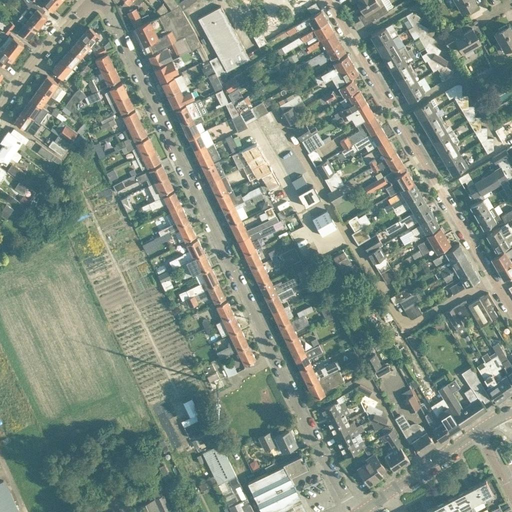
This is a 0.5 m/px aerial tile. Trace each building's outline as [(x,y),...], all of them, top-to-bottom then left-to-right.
[(43,0),(42,1),(52,10),(61,0),(43,0)] [(147,53),(160,47),(170,41),(194,30),(192,27),(182,9),(177,2),(175,0),(164,0),(171,9),(168,11),(160,14),(140,24),(135,27),(147,53)] [(184,0),(180,0),(177,2),(182,9),(188,5),(184,0)] [(384,4),(381,0),(372,0),(360,7),(363,12),(359,15),(365,24),(388,10),(384,4)] [(455,0),(462,11),(476,3),(474,0),(455,0)] [(315,2),(307,7),(310,13),(318,8),(315,2)] [(162,3),(156,10),(160,14),(168,11),(162,3)] [(30,9),(27,7),(22,14),(28,18),(38,27),(47,16),(37,8),(34,5),(30,9)] [(214,70),(215,72),(217,76),(223,73),(248,60),(220,7),(198,18),(218,55),(216,56),(209,60),(210,63),(214,70)] [(286,39),(285,37),(290,34),(293,38),(299,34),(297,30),(309,23),(312,28),(327,20),(321,9),(275,36),(267,41),(266,41),(269,46),(275,43),(276,45),(286,39)] [(135,27),(140,24),(133,10),(128,12),(135,27)] [(412,26),(416,21),(418,22),(422,17),(412,11),(406,15),(412,26)] [(19,29),(29,38),(38,27),(28,18),(22,14),(18,19),(24,24),(19,29)] [(15,24),(7,18),(3,22),(11,29),(15,24)] [(0,26),(7,33),(11,29),(3,22),(0,19),(0,26)] [(282,46),(285,51),(301,42),(316,33),(319,38),(333,30),(327,20),(312,28),(309,30),(303,34),(282,46)] [(408,28),(414,39),(418,36),(422,31),(425,33),(428,28),(418,22),(416,21),(412,26),(408,28)] [(377,46),(392,38),(398,34),(391,23),(371,35),(377,46)] [(511,30),(509,25),(494,33),(499,41),(494,44),(499,53),(511,46),(511,30)] [(93,50),(98,48),(101,52),(106,50),(104,45),(101,46),(94,40),(99,35),(89,26),(80,37),(89,46),(90,46),(92,48),(93,50)] [(480,42),(472,28),(463,33),(460,27),(443,37),(449,47),(458,42),(463,52),(480,42)] [(201,44),(194,30),(170,41),(177,55),(196,46),(201,44)] [(319,38),(305,47),(308,52),(322,43),(325,49),(339,41),(333,30),(319,38)] [(260,31),(253,35),(259,46),(266,41),(267,41),(260,31)] [(422,31),(418,36),(425,47),(428,42),(431,44),(434,39),(425,33),(422,31)] [(24,44),(16,38),(10,33),(1,44),(15,55),(24,44)] [(89,46),(80,37),(70,48),(80,56),(89,46)] [(377,46),(384,57),(400,47),(397,42),(394,43),(392,38),(377,46)] [(302,63),(304,67),(314,62),(315,63),(327,56),(327,55),(329,54),(331,58),(345,50),(339,41),(325,49),(302,63)] [(431,44),(428,42),(425,47),(431,58),(435,52),(438,54),(441,50),(431,44)] [(0,45),(0,61),(6,66),(15,55),(1,44),(0,45)] [(208,58),(201,44),(196,46),(203,61),(208,58)] [(414,53),(410,47),(406,49),(404,45),(400,47),(384,57),(390,67),(404,59),(410,56),(414,53)] [(149,55),(155,67),(173,59),(167,46),(161,49),(149,55)] [(70,48),(61,58),(71,67),(80,56),(70,48)] [(297,51),(287,57),(290,63),(300,57),(297,51)] [(95,58),(102,71),(113,65),(107,52),(95,58)] [(427,60),(433,71),(437,68),(441,63),(444,65),(447,60),(438,54),(435,52),(431,58),(427,60)] [(314,77),(318,83),(324,80),(325,80),(331,76),(353,63),(347,53),(333,61),(335,66),(334,67),(333,66),(314,77)] [(52,68),(62,77),(71,67),(61,58),(52,68)] [(161,79),(173,74),(173,73),(179,70),(173,59),(155,67),(161,79)] [(205,76),(207,75),(207,76),(215,72),(214,70),(210,63),(209,63),(207,59),(201,62),(203,66),(201,68),(205,76)] [(404,59),(390,67),(396,78),(413,69),(409,63),(407,64),(404,59)] [(353,63),(331,76),(337,85),(358,72),(353,63)] [(444,65),(441,63),(437,68),(440,73),(438,74),(440,78),(442,76),(444,79),(450,75),(453,71),(444,65)] [(120,78),(113,65),(102,71),(108,83),(120,78)] [(413,69),(396,78),(402,89),(417,80),(414,76),(416,74),(413,69)] [(222,86),(221,83),(215,72),(207,76),(214,90),(222,86)] [(174,76),(162,82),(168,94),(180,88),(180,89),(188,85),(182,73),(174,77),(174,76)] [(223,73),(217,76),(221,83),(226,80),(223,73)] [(57,83),(47,75),(39,87),(54,98),(62,88),(56,84),(57,83)] [(233,76),(223,82),(228,92),(239,85),(233,76)] [(417,80),(402,89),(409,100),(430,88),(424,76),(417,80)] [(352,78),(319,97),(323,104),(340,94),(339,93),(341,92),(343,96),(358,87),(352,78)] [(92,93),(97,91),(98,90),(92,79),(88,83),(92,92),(92,93)] [(110,89),(104,92),(110,103),(128,94),(122,82),(110,88),(110,89)] [(455,99),(462,98),(462,95),(461,84),(455,85),(449,88),(455,99)] [(54,98),(39,87),(30,98),(41,106),(44,101),(50,105),(54,98)] [(79,88),(74,92),(77,95),(81,98),(82,98),(86,95),(79,88)] [(194,97),(190,90),(182,93),(180,89),(180,88),(168,94),(174,107),(194,97)] [(216,107),(225,103),(227,102),(221,89),(215,92),(219,101),(217,101),(219,104),(216,105),(216,107)] [(341,116),(366,101),(359,89),(348,95),(343,98),(348,105),(338,110),(341,116)] [(99,96),(97,91),(92,93),(92,92),(86,95),(82,98),(85,103),(99,96)] [(74,92),(64,105),(73,112),(77,111),(78,111),(76,107),(75,107),(73,102),(81,98),(77,95),(74,92)] [(122,112),(134,106),(128,94),(110,103),(114,112),(120,109),(122,112)] [(280,104),(279,105),(283,112),(295,104),(298,109),(305,105),(299,94),(285,101),(280,104)] [(462,95),(462,98),(455,99),(462,110),(468,109),(468,106),(468,95),(462,95)] [(33,117),(41,106),(30,98),(22,110),(33,117)] [(199,98),(175,109),(182,124),(201,115),(201,114),(207,111),(202,99),(199,98)] [(414,109),(420,120),(435,111),(439,108),(433,98),(414,109)] [(239,114),(231,100),(227,102),(225,103),(231,117),(239,114)] [(262,100),(239,113),(247,126),(270,114),(262,100)] [(373,114),(373,113),(366,101),(341,116),(343,120),(351,115),(355,123),(362,119),(363,120),(373,114)] [(284,114),(280,116),(285,125),(299,117),(295,110),(298,109),(295,104),(283,112),(284,114)] [(467,118),(461,122),(462,124),(468,120),(474,120),(474,117),(474,106),(468,106),(468,109),(462,110),(467,118)] [(123,115),(129,126),(129,127),(141,121),(135,109),(123,115)] [(33,117),(22,110),(14,121),(25,128),(28,123),(35,128),(40,121),(33,117)] [(56,116),(62,120),(65,114),(60,111),(56,116)] [(99,117),(102,123),(114,117),(110,111),(99,117)] [(435,111),(420,120),(427,131),(444,121),(440,115),(438,116),(435,111)] [(237,131),(247,126),(239,113),(239,114),(231,117),(237,131)] [(359,129),(339,140),(344,148),(348,146),(353,143),(371,133),(381,126),(373,114),(363,120),(364,121),(357,125),(359,129)] [(195,123),(203,119),(201,115),(182,124),(189,138),(199,132),(195,123)] [(102,130),(116,123),(114,117),(102,123),(99,124),(102,130)] [(474,120),(468,120),(462,124),(463,126),(469,122),(475,131),(481,131),(481,127),(480,117),(474,117),(474,120)] [(135,139),(147,133),(141,121),(129,127),(129,126),(122,130),(126,138),(118,142),(121,147),(135,140),(135,139)] [(427,131),(433,141),(448,133),(445,127),(447,126),(444,121),(427,131)] [(295,127),(302,140),(311,134),(304,122),(295,127)] [(51,130),(69,142),(77,131),(65,123),(59,132),(52,127),(51,130)] [(500,138),(506,135),(502,129),(504,127),(503,125),(495,129),(500,138)] [(364,145),(368,150),(378,144),(378,145),(388,139),(381,126),(371,133),(353,143),(357,149),(357,150),(364,145)] [(481,127),(481,131),(475,131),(481,142),(487,141),(487,138),(487,127),(481,127)] [(8,130),(1,139),(14,148),(20,139),(25,142),(28,138),(14,128),(11,132),(8,130)] [(452,130),(448,133),(433,141),(440,152),(456,142),(456,141),(458,140),(452,130)] [(311,134),(302,140),(308,152),(315,148),(318,146),(323,143),(316,131),(311,134)] [(199,132),(189,138),(195,152),(206,146),(199,132)] [(237,149),(230,135),(230,134),(224,137),(232,151),(237,149)] [(124,153),(132,149),(136,157),(154,148),(148,136),(136,142),(135,140),(121,147),(124,153)] [(487,138),(487,141),(481,142),(487,153),(493,149),(493,138),(487,138)] [(0,148),(0,157),(5,162),(10,156),(16,161),(21,154),(19,152),(14,148),(1,139),(1,140),(4,143),(0,148)] [(48,145),(61,154),(65,149),(52,139),(48,145)] [(385,157),(386,158),(396,152),(388,139),(378,145),(385,157)] [(262,173),(271,168),(256,142),(239,151),(244,160),(246,164),(247,163),(255,177),(260,174),(262,173)] [(440,152),(446,162),(460,154),(457,148),(459,147),(456,142),(440,152)] [(353,143),(348,146),(351,152),(357,149),(353,143)] [(50,158),(58,164),(62,159),(41,145),(37,151),(49,159),(50,158)] [(213,161),(206,146),(195,152),(203,167),(213,161)] [(136,157),(141,168),(147,165),(148,166),(160,161),(154,148),(136,157)] [(307,152),(314,166),(322,161),(315,148),(308,152),(307,152)] [(482,192),(492,186),(507,178),(511,175),(511,164),(510,165),(505,157),(509,155),(505,149),(492,157),(495,163),(497,161),(500,166),(496,168),(496,169),(476,181),(467,186),(474,197),(475,196),(480,194),(482,192)] [(238,168),(240,167),(243,165),(246,164),(244,160),(239,150),(231,154),(238,168)] [(372,169),(374,172),(389,163),(394,172),(404,166),(403,164),(396,152),(386,158),(385,157),(377,162),(377,163),(371,167),(370,166),(364,170),(365,173),(372,169)] [(463,158),(460,154),(446,162),(452,173),(469,163),(465,157),(463,158)] [(335,171),(334,171),(327,158),(322,161),(314,166),(322,179),(324,177),(324,178),(335,171)] [(377,163),(377,162),(375,158),(368,162),(370,166),(371,167),(377,163)] [(203,167),(210,182),(221,177),(214,162),(213,161),(203,167)] [(21,179),(25,172),(11,163),(7,169),(21,179)] [(149,184),(155,181),(167,175),(161,163),(147,170),(149,175),(145,177),(149,184)] [(243,165),(250,180),(255,177),(247,163),(246,164),(243,165)] [(391,185),(396,182),(400,190),(414,182),(406,169),(404,166),(394,172),(396,175),(388,179),(391,185)] [(279,182),(271,168),(262,173),(260,174),(268,188),(279,182)] [(331,190),(344,183),(336,170),(334,171),(335,171),(324,178),(331,190)] [(468,172),(458,177),(461,182),(471,177),(468,172)] [(22,180),(30,185),(33,180),(25,175),(22,180)] [(161,193),(173,188),(167,175),(155,181),(161,193)] [(383,176),(363,187),(366,193),(387,182),(383,176)] [(217,196),(227,191),(221,177),(210,182),(217,196)] [(252,186),(258,183),(255,177),(250,180),(252,186)] [(122,180),(113,185),(117,192),(126,187),(122,180)] [(19,181),(14,187),(22,193),(27,187),(19,181)] [(344,183),(331,190),(327,192),(334,204),(353,193),(346,181),(344,183)] [(386,212),(393,208),(420,192),(414,182),(400,190),(401,191),(388,199),(390,202),(383,206),(386,212)] [(312,185),(298,193),(306,206),(320,197),(312,185)] [(217,196),(223,210),(249,197),(251,196),(261,191),(258,186),(249,191),(242,196),(240,193),(231,197),(227,191),(217,196)] [(492,186),(482,192),(485,196),(489,194),(488,192),(494,189),(492,186)] [(152,208),(166,202),(170,210),(171,211),(181,206),(174,190),(142,206),(145,212),(152,208)] [(254,201),(264,197),(261,191),(251,196),(254,201)] [(420,192),(393,208),(396,214),(409,206),(412,211),(426,202),(420,192)] [(483,198),(482,198),(480,194),(475,196),(478,200),(470,206),(476,217),(489,209),(483,198)] [(121,199),(127,211),(133,208),(127,196),(121,199)] [(251,204),(249,197),(223,210),(231,225),(241,219),(236,208),(245,204),(246,206),(251,204)] [(394,222),(397,227),(416,216),(419,222),(433,214),(426,203),(426,202),(412,211),(413,211),(400,218),(394,222)] [(13,208),(5,203),(3,207),(10,212),(13,208)] [(158,230),(160,235),(189,221),(181,206),(171,211),(171,212),(176,222),(158,230)] [(271,206),(264,209),(268,219),(246,230),(242,220),(241,219),(231,225),(238,240),(273,223),(278,220),(276,215),(276,216),(271,206)] [(0,211),(0,213),(7,218),(10,212),(3,207),(0,211)] [(483,228),(491,223),(500,218),(494,207),(489,209),(476,217),(483,228)] [(511,208),(501,215),(504,221),(511,216),(511,208)] [(277,212),(276,212),(280,219),(281,219),(285,216),(282,209),(277,212)] [(326,210),(312,218),(322,235),(336,227),(326,210)] [(354,231),(363,226),(356,214),(347,220),(354,231)] [(408,235),(410,241),(439,224),(433,214),(419,222),(420,223),(411,229),(413,232),(408,235)] [(174,231),(179,242),(184,239),(185,240),(196,235),(189,221),(160,235),(156,236),(149,239),(152,246),(172,236),(171,233),(174,231)] [(486,234),(492,243),(511,230),(511,223),(509,226),(507,222),(486,234)] [(251,240),(276,229),(273,223),(238,240),(245,253),(255,248),(251,240)] [(414,249),(410,252),(412,254),(445,234),(443,232),(444,231),(441,225),(426,234),(429,238),(413,247),(414,249)] [(358,244),(361,242),(370,237),(370,236),(363,226),(354,231),(351,233),(358,244)] [(511,230),(492,243),(497,251),(510,244),(511,242),(511,230)] [(370,237),(361,242),(367,252),(378,246),(378,245),(382,243),(375,233),(370,236),(370,237)] [(448,236),(446,237),(445,234),(412,254),(414,259),(434,247),(436,251),(451,242),(448,236)] [(193,257),(185,261),(186,261),(204,252),(197,238),(186,243),(193,257)] [(448,256),(449,259),(450,260),(464,251),(459,242),(432,258),(436,264),(448,256)] [(511,244),(491,257),(497,268),(511,260),(508,255),(509,254),(510,255),(511,253),(511,244)] [(373,263),(374,262),(384,256),(378,246),(367,252),(366,252),(373,263)] [(255,248),(245,253),(251,268),(262,262),(255,248)] [(273,249),(267,251),(271,258),(276,256),(273,249)] [(317,250),(303,257),(307,265),(322,258),(317,250)] [(444,266),(439,269),(443,276),(469,260),(464,251),(450,260),(443,264),(444,266)] [(186,261),(192,273),(199,270),(201,272),(211,267),(204,252),(186,261)] [(181,255),(170,260),(173,267),(184,261),(181,255)] [(279,262),(276,256),(271,258),(274,265),(279,262)] [(384,256),(374,262),(380,273),(391,267),(384,256)] [(271,266),(268,259),(262,262),(251,268),(259,283),(270,277),(269,277),(265,269),(271,266)] [(511,259),(511,260),(497,268),(504,279),(511,273),(511,259)] [(460,276),(474,268),(469,260),(443,276),(446,281),(458,273),(460,276)] [(163,264),(155,268),(158,273),(166,269),(163,264)] [(181,300),(185,298),(208,288),(219,282),(211,267),(201,272),(204,280),(178,293),(181,300)] [(386,282),(396,276),(391,267),(380,273),(386,282)] [(297,272),(301,281),(310,277),(306,268),(297,272)] [(479,277),(474,268),(460,276),(462,280),(454,284),(449,287),(453,293),(479,277)] [(166,270),(157,275),(164,290),(165,289),(172,286),(169,280),(168,278),(170,277),(166,270)] [(280,280),(273,284),(270,278),(270,277),(259,283),(266,298),(291,286),(297,283),(294,276),(287,279),(281,282),(280,280)] [(203,296),(204,299),(212,296),(215,302),(225,297),(219,282),(208,288),(185,298),(189,307),(198,303),(197,299),(203,296)] [(300,286),(299,282),(297,283),(291,286),(266,298),(273,312),(284,306),(280,299),(294,292),(293,290),(300,286)] [(399,301),(415,292),(410,283),(389,296),(394,304),(399,301)] [(404,310),(416,303),(420,300),(415,292),(399,301),(404,310)] [(488,292),(479,297),(491,319),(497,316),(491,306),(495,303),(488,292)] [(472,310),(471,310),(480,326),(491,319),(479,297),(468,304),(472,310)] [(227,300),(216,305),(223,319),(234,314),(227,300)] [(453,307),(459,318),(471,310),(472,310),(468,304),(465,300),(453,307)] [(326,321),(333,318),(326,303),(320,307),(326,321)] [(422,313),(416,303),(404,310),(409,318),(412,318),(422,313)] [(279,326),(291,321),(290,318),(294,316),(288,304),(284,306),(273,312),(279,326)] [(299,317),(305,314),(313,310),(310,304),(296,311),(299,317)] [(397,326),(385,307),(379,310),(390,330),(397,326)] [(453,324),(460,320),(459,318),(453,307),(445,311),(453,324)] [(234,314),(223,319),(230,333),(230,334),(241,329),(234,314)] [(295,329),(309,323),(305,314),(299,317),(291,321),(279,326),(287,341),(298,335),(297,334),(295,329)] [(201,321),(205,328),(210,325),(207,319),(201,321)] [(208,334),(213,332),(210,325),(205,328),(208,334)] [(216,351),(220,358),(224,355),(228,354),(237,349),(248,344),(241,329),(230,334),(230,335),(234,342),(225,347),(216,351)] [(310,340),(313,346),(305,350),(298,336),(298,335),(287,341),(294,356),(319,344),(316,337),(310,340)] [(491,345),(495,351),(498,356),(503,365),(508,373),(511,378),(511,363),(510,365),(497,341),(491,345)] [(255,358),(248,344),(237,349),(244,364),(255,358)] [(308,357),(322,351),(319,344),(294,356),(301,370),(312,365),(308,357)] [(503,376),(498,369),(503,365),(498,356),(495,351),(488,355),(486,351),(481,355),(484,361),(485,361),(496,380),(506,394),(511,390),(511,382),(510,379),(506,374),(503,376)] [(362,359),(369,371),(381,364),(374,352),(362,359)] [(224,355),(220,358),(228,376),(237,372),(231,360),(227,361),(224,355)] [(211,361),(201,366),(204,373),(214,368),(211,361)] [(336,361),(323,368),(315,372),(312,365),(301,370),(307,384),(338,369),(340,368),(336,361)] [(477,366),(487,384),(489,382),(490,384),(487,387),(496,401),(506,394),(496,380),(485,361),(484,361),(477,366)] [(470,386),(463,391),(471,403),(466,406),(474,417),(486,408),(480,400),(482,398),(484,402),(490,398),(471,366),(461,372),(470,386)] [(323,394),(332,390),(341,386),(339,383),(344,380),(338,369),(307,384),(314,398),(323,394)] [(206,375),(209,380),(218,376),(216,371),(206,375)] [(461,426),(461,425),(474,417),(466,406),(463,408),(452,392),(459,387),(454,379),(437,390),(439,394),(453,415),(461,426)] [(355,387),(357,390),(363,393),(369,396),(372,391),(360,384),(355,387)] [(192,397),(207,393),(205,385),(190,389),(192,397)] [(410,387),(400,393),(409,411),(419,406),(410,387)] [(364,409),(365,409),(365,410),(366,409),(369,404),(374,406),(374,405),(377,400),(369,396),(363,393),(359,400),(364,409)] [(434,406),(439,414),(441,418),(443,420),(451,433),(461,426),(453,415),(439,394),(436,395),(438,403),(434,406)] [(321,407),(326,417),(346,407),(346,405),(343,401),(339,403),(337,399),(321,407)] [(366,409),(365,410),(370,420),(372,418),(375,413),(380,416),(380,415),(382,409),(374,405),(374,406),(369,404),(366,409)] [(326,417),(331,427),(347,419),(345,415),(349,412),(346,407),(326,417)] [(402,412),(394,417),(409,442),(412,440),(421,452),(434,443),(423,426),(421,424),(418,422),(415,422),(412,422),(409,423),(402,412)] [(439,440),(451,433),(443,420),(437,424),(428,412),(424,415),(434,432),(439,440)] [(384,423),(386,417),(380,415),(380,416),(375,413),(372,418),(370,420),(373,427),(366,430),(368,433),(377,429),(377,427),(384,423)] [(209,425),(203,428),(196,414),(182,420),(190,436),(195,434),(196,436),(211,428),(209,425)] [(336,436),(345,432),(356,426),(353,420),(349,423),(347,419),(331,427),(336,436)] [(120,434),(115,425),(100,431),(105,441),(120,434)] [(336,436),(340,446),(356,438),(361,436),(359,432),(356,426),(345,432),(336,436)] [(380,435),(384,441),(387,439),(394,449),(384,455),(394,470),(409,460),(400,445),(402,444),(391,428),(383,433),(380,435)] [(216,435),(213,429),(196,437),(199,443),(216,435)] [(270,431),(259,436),(265,449),(274,445),(279,442),(282,450),(294,445),(296,444),(289,429),(273,437),(270,431)] [(58,459),(90,444),(86,437),(55,452),(58,459)] [(362,440),(358,442),(356,438),(340,446),(345,456),(365,446),(362,440)] [(205,442),(200,445),(211,469),(217,466),(205,442)] [(375,453),(366,459),(367,461),(357,468),(358,470),(363,476),(362,477),(363,479),(364,478),(369,485),(383,475),(379,471),(384,467),(375,453)] [(276,461),(253,472),(256,477),(248,481),(262,511),(307,511),(290,475),(307,467),(304,460),(305,460),(304,457),(303,458),(301,454),(287,461),(285,458),(277,462),(276,461)] [(217,466),(211,469),(214,474),(222,491),(229,506),(228,506),(229,508),(231,511),(254,511),(247,497),(236,474),(230,477),(228,478),(224,480),(217,466)] [(176,476),(183,491),(188,488),(181,474),(176,476)] [(197,482),(200,488),(216,480),(213,475),(197,482)] [(494,495),(485,479),(475,485),(483,500),(494,495)] [(17,511),(3,480),(0,481),(0,511),(17,511)] [(475,485),(464,490),(473,506),(483,500),(475,485)] [(462,511),(473,506),(464,490),(454,496),(462,511)] [(163,495),(154,499),(153,499),(159,511),(162,511),(170,508),(163,495)] [(460,511),(462,511),(454,496),(443,501),(448,511),(460,511)] [(159,511),(153,499),(136,507),(138,511),(159,511)] [(98,511),(94,501),(76,508),(77,511),(98,511)] [(448,511),(443,501),(433,507),(435,511),(448,511)]
